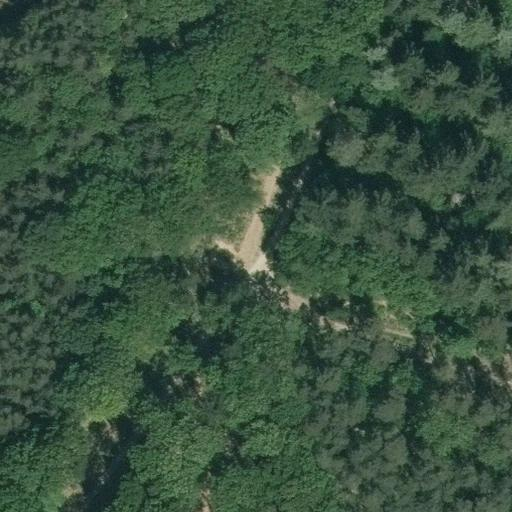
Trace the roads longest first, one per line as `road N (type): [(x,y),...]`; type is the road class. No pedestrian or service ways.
road 1 (track): [(245,277),(341,0)]
road 2 (track): [(272,293),(309,314),(511,385)]
road 3 (track): [(272,293),(287,511)]
